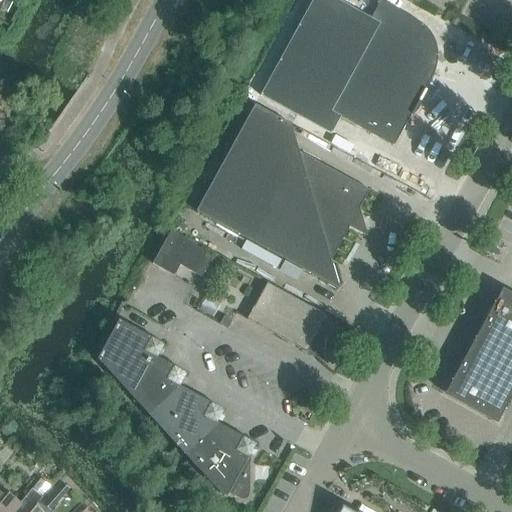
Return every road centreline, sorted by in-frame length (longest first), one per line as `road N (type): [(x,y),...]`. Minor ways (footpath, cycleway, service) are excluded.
road 1 (unclassified): [(345,426),(511,133)]
road 2 (tertiary): [(0,242),(161,0)]
road 3 (unclassified): [(500,511),(345,426)]
